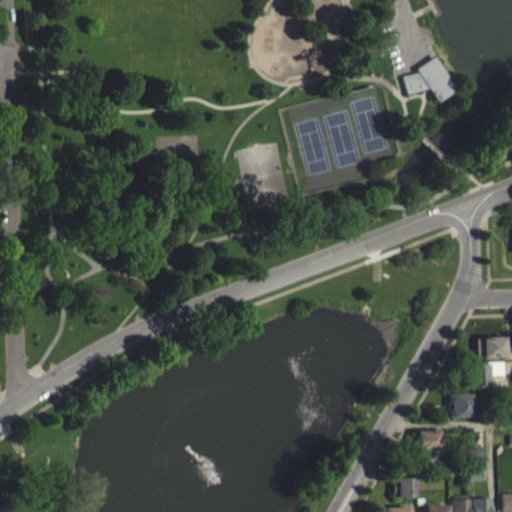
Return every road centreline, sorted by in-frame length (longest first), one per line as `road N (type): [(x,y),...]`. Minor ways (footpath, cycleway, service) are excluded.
road 1 (secondary): [(460,205),(146,323),(0,411)]
road 2 (residential): [(16,400),(3,0)]
road 3 (secondary): [(329,511),(467,277),(471,253),(460,205)]
